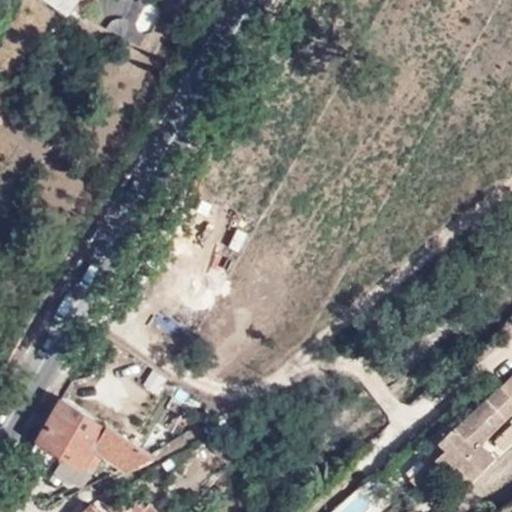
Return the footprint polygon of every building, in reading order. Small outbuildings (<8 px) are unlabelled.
[(37,0),(68,19),(80,0),(37,0)] [(66,386),(38,432),(97,472),(114,453),(132,466),(160,447),(66,386)] [(478,431),(469,420),(448,438),(454,445),(446,451),(461,468),(469,463),(482,477),(503,460),(490,446),(482,452),(471,438),(478,431)] [(442,466),(412,466),(412,502),(443,502),(442,466)] [(374,476),(328,510),(329,511),(374,511),(391,499),(374,476)] [(97,511),(86,501),(74,511),(97,511)] [(146,511),(138,503),(127,511),(146,511)]
